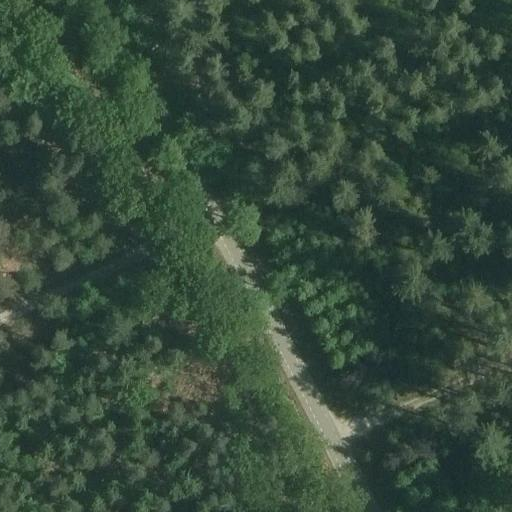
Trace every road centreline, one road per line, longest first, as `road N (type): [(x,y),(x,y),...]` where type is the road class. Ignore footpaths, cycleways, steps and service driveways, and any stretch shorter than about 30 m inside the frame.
road 1 (tertiary): [(368,511),(104,0)]
road 2 (track): [(211,206),(0,307)]
road 3 (track): [(327,436),(511,357)]
